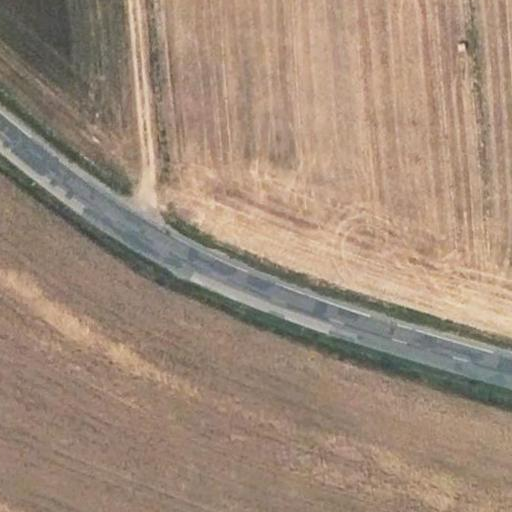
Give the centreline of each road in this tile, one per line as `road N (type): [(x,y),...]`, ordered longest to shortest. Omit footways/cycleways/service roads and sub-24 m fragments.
road 1 (tertiary): [(511,373),(275,302),(219,276),(148,240),(0,133)]
road 2 (track): [(148,240),(137,0)]
